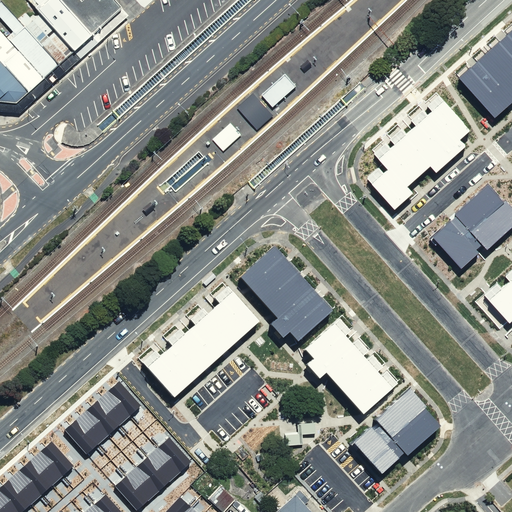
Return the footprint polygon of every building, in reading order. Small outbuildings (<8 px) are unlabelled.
[(41,14),(74,51),(92,35),(60,0),(47,0),(37,9),(41,14)] [(60,0),(92,35),(122,8),(114,0),(60,0)] [(7,40),(44,79),(58,65),(18,21),(1,2),(0,2),(0,19),(13,34),(7,40)] [(18,21),(58,65),(74,51),(41,14),(36,19),(33,17),(31,19),(26,14),(18,21)] [(0,61),(29,92),(44,79),(7,40),(0,32),(0,61)] [(312,64),(307,59),(300,66),(304,71),(312,64)] [(0,101),(17,103),(29,92),(0,61),(0,101)] [(260,94),(272,106),(295,85),(284,72),(260,94)] [(253,131),(274,113),(273,110),(258,95),(238,112),(253,131)] [(441,150),(450,148),(452,157),(462,155),(455,120),(446,122),(434,124),(436,133),(416,137),(418,148),(400,152),(402,163),(384,166),(389,194),(401,192),(403,201),(412,200),(408,179),(419,177),(421,185),(429,183),(426,165),(436,163),(437,172),(445,171),(441,150)] [(220,147),(237,131),(232,127),(215,142),(220,147)] [(154,208),(149,203),(142,209),(147,215),(154,208)] [(218,511),(231,499),(219,486),(205,500),(217,511),(218,511)] [(296,511),(280,495),(261,511),(296,511)]
